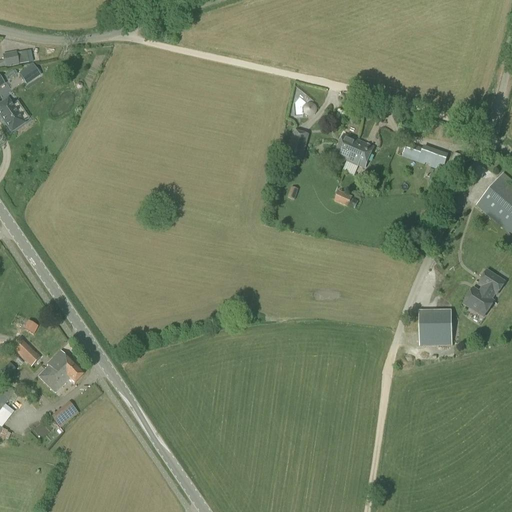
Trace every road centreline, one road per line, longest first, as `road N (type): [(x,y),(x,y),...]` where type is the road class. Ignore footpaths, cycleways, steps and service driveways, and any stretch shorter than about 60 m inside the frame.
road 1 (track): [(126,31),(489,131)]
road 2 (tertiary): [(203,511),(0,210)]
road 3 (unclassified): [(392,355),(408,302),(489,131),(511,55)]
road 4 (unclassified): [(0,29),(65,42),(112,36),(217,0)]
road 5 (track): [(392,355),(367,511)]
